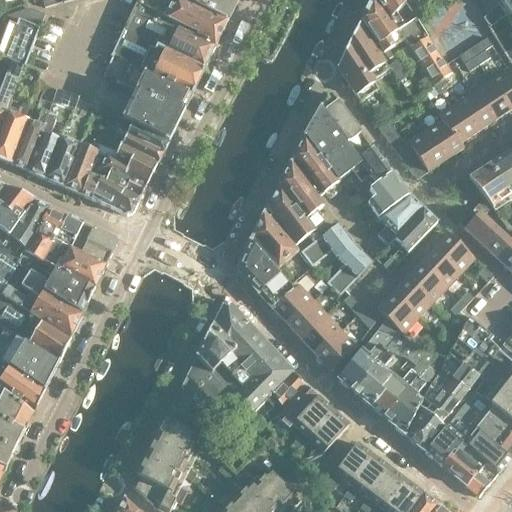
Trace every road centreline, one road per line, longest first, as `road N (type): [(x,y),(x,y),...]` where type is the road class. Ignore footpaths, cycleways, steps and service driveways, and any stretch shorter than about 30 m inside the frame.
road 1 (residential): [(221,279),(360,423),(469,511)]
road 2 (residential): [(221,279),(370,0)]
road 3 (residential): [(142,240),(7,511)]
road 4 (residential): [(266,0),(142,240)]
road 5 (residential): [(99,511),(221,279)]
road 6 (residential): [(454,235),(420,203),(511,139)]
road 7 (residential): [(142,240),(0,177)]
